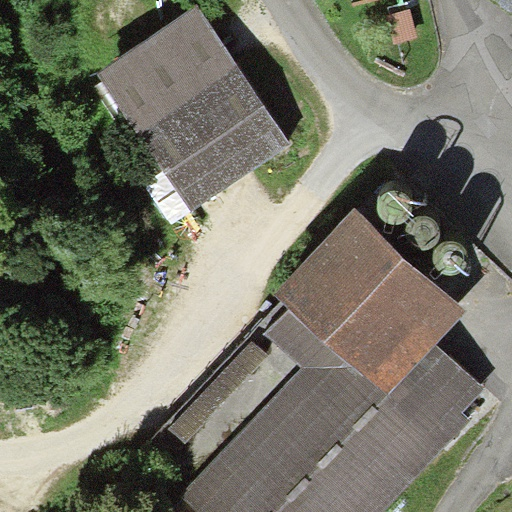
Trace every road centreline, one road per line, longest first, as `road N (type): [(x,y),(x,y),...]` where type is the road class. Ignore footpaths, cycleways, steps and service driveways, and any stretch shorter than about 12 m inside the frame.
road 1 (track): [(358,115),(150,375),(69,446),(0,456)]
road 2 (residential): [(278,0),(358,115),(509,139)]
